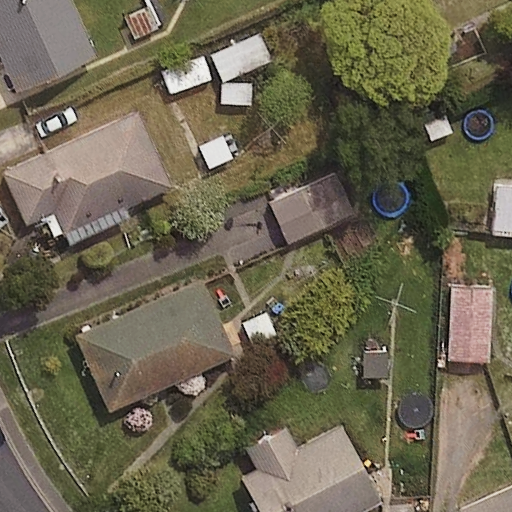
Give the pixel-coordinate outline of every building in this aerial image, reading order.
[(94,46),(73,0),(0,0),(0,45),(16,81),(94,46)] [(270,52),(258,25),(209,47),(221,73),(270,52)] [(210,72),(203,50),(160,64),(167,86),(210,72)] [(25,212),(45,204),(54,226),(63,222),(68,232),(126,206),(122,197),(167,177),(135,104),(3,162),(25,212)] [(353,207),(336,166),(270,194),(287,235),(353,207)] [(511,178),(496,178),(493,226),(511,226),(511,178)] [(494,231),(462,228),(459,270),(491,272),(494,231)] [(232,345),(198,267),(74,321),(108,399),(232,345)] [(490,280),(445,279),(443,351),(487,353),(490,280)] [(295,439),(283,415),(245,435),(256,458),(242,465),(265,511),(340,511),(380,492),(342,416),(295,439)] [(511,511),(511,454),(488,464),(496,483),(457,500),(462,511),(511,511)]
